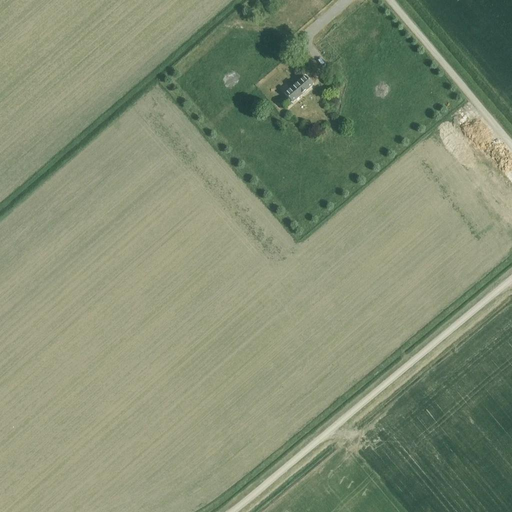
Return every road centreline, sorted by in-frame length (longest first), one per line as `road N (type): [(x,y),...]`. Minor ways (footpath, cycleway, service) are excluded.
road 1 (unclassified): [(230,511),(511,277)]
road 2 (unclassified): [(511,145),(389,0)]
